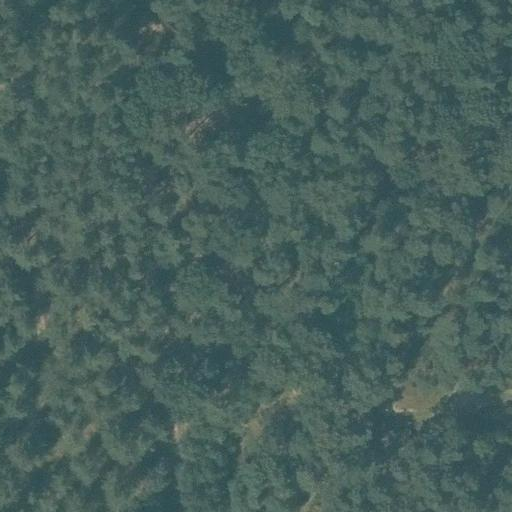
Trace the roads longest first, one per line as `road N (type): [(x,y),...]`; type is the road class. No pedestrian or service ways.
road 1 (track): [(511,152),(347,434),(281,511)]
road 2 (track): [(511,395),(347,434)]
